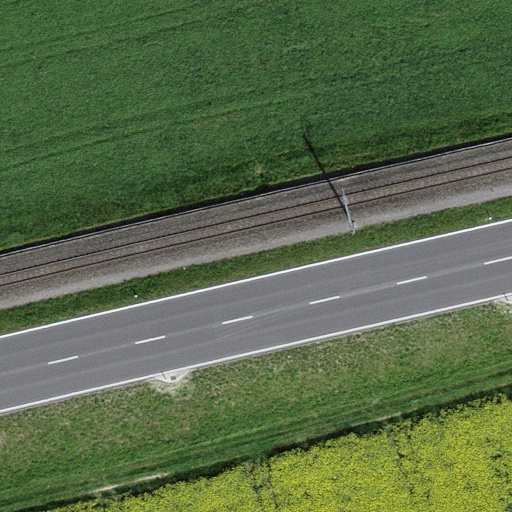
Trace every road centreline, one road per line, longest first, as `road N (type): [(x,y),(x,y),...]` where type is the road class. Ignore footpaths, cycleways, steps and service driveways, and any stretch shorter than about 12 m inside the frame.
road 1 (primary): [(0,371),(511,256)]
road 2 (track): [(511,377),(47,511)]
